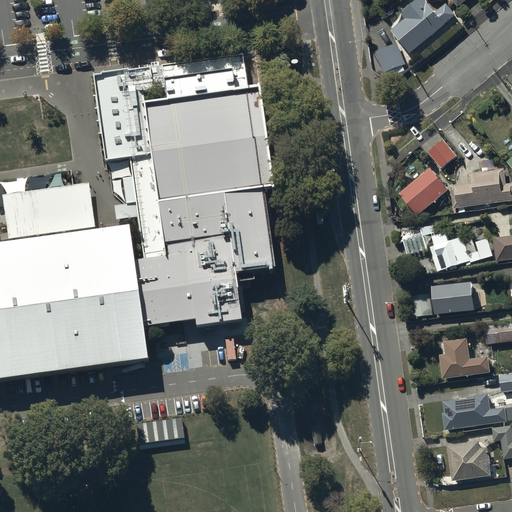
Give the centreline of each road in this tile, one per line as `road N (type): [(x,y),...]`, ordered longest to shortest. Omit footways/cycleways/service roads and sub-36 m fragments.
road 1 (tertiary): [(343,123),(398,511)]
road 2 (unclassified): [(343,123),(410,109),(511,30)]
road 3 (tertiary): [(326,0),(343,123)]
